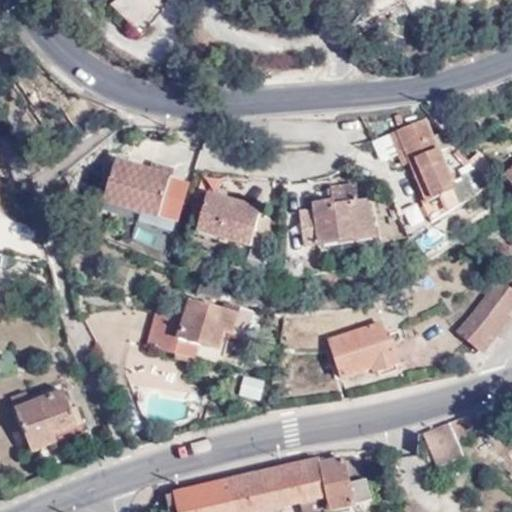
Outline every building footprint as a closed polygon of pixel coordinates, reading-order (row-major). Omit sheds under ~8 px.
[(423,116),(392,131),(406,164),(421,200),(435,226),(461,211),(450,191),(455,189),(448,178),(452,174),(423,116)] [(406,164),(392,131),(384,135),(396,167),(406,164)] [(162,227),(179,170),(158,163),(153,173),(121,164),(109,204),(144,215),(143,221),(162,227)] [(337,197),(337,204),(341,204),(343,211),(363,207),(358,190),(337,197)] [(253,255),(266,217),(211,200),(201,228),(221,235),(218,244),(253,255)] [(341,204),(337,204),(321,208),(322,216),(308,218),(316,253),(382,239),(376,205),(363,207),(343,211),(341,204)] [(454,336),(475,352),(511,302),(511,295),(496,282),(454,336)] [(247,340),(254,312),(233,306),(230,312),(185,301),(180,322),(157,315),(147,351),(194,364),(200,346),(220,350),(224,335),(247,340)] [(382,342),(380,329),(330,340),(340,381),(398,366),(391,340),(382,342)] [(241,374),(236,394),(258,399),(263,379),(241,374)] [(76,429),(63,395),(30,408),(25,395),(9,400),(31,455),(55,447),(52,439),(76,429)] [(464,460),(451,428),(424,438),(436,471),(464,460)] [(320,464),(296,469),(305,506),(318,503),(319,511),(346,511),(371,506),(365,484),(350,488),(343,462),(321,468),(320,464)] [(305,506),(296,469),(173,497),(176,511),(278,511),(301,507),(305,506)] [(305,506),(304,511),(319,511),(318,503),(305,506)]
